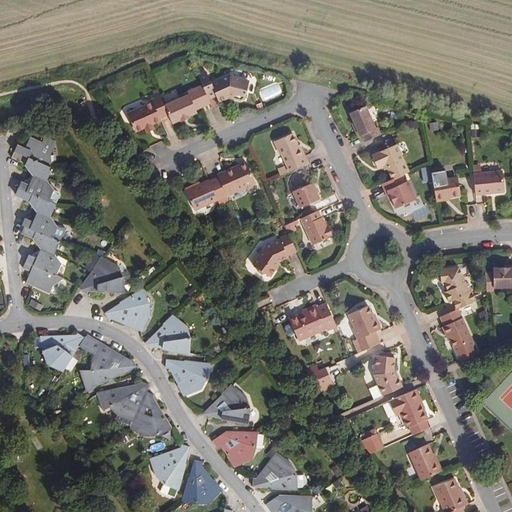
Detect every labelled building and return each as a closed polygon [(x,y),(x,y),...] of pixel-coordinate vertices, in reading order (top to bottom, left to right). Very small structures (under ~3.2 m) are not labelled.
[(230,86),(228,86),(227,86),(208,94),(202,83),(200,84),(194,86),(199,96),(184,103),(185,105),(161,116),(155,103),(152,105),(153,109),(149,111),(150,114),(125,124),(133,143),(142,139),(143,141),(151,138),(149,133),(158,130),(156,126),(164,122),(168,131),(174,129),(176,130),(185,126),(185,124),(192,121),(192,118),(206,112),(204,107),(211,105),(215,112),(221,109),(221,107),(227,105),(229,108),(235,111),(237,110),(241,110),(245,92),(230,88),(230,86)] [(360,148),(377,140),(374,134),(373,134),(362,112),(346,120),(350,129),(348,130),(354,143),(357,141),(360,148)] [(424,130),(425,137),(433,136),(431,128),(424,130)] [(273,175),(276,183),(305,170),(297,154),(295,155),(293,151),(288,141),(271,150),(277,162),(279,163),(284,175),(282,176),(280,172),(273,175)] [(49,172),(49,159),(52,152),(30,142),(26,151),(18,148),(11,163),(26,170),(33,179),(29,188),(22,185),(16,199),(32,207),(37,216),(32,224),(25,222),(19,236),(33,241),(41,250),(37,261),(29,258),(22,272),(29,276),(25,287),(48,297),(53,288),(61,281),(60,268),(58,267),(55,263),(51,259),(56,245),(56,234),(47,221),(52,208),(53,196),(44,184),(49,172)] [(379,171),(383,170),(384,174),(389,184),(378,189),(382,198),(384,196),(387,203),(392,213),(412,205),(404,187),(402,187),(398,180),(405,177),(393,150),(368,161),(374,173),(379,171)] [(244,196),(248,194),(248,192),(253,190),(243,172),(237,176),(235,173),(214,182),(215,186),(206,190),(204,189),(183,198),(192,217),(215,207),(217,212),(226,208),(224,203),(241,195),(244,196)] [(495,177),(468,179),(471,200),(499,197),(495,177)] [(451,183),(428,187),(432,208),(441,206),(441,204),(455,201),(451,183)] [(316,206),(309,190),(289,199),(297,214),(316,206)] [(317,224),(314,218),(297,226),(310,251),(330,243),(327,235),(324,236),(323,234),(318,224),(317,224)] [(288,230),(282,233),(285,240),(286,242),(292,239),(289,234),(288,230)] [(283,263),(293,258),(286,242),(285,240),(276,244),(277,246),(283,263)] [(284,264),(283,263),(277,246),(262,252),(249,272),(253,274),(254,278),(258,280),(262,280),(266,283),(275,272),(273,271),(276,267),(284,264)] [(103,257),(91,273),(80,289),(86,293),(89,290),(125,291),(125,277),(122,273),(120,266),(110,260),(110,261),(103,257)] [(55,263),(58,267),(59,266),(64,268),(65,263),(58,258),(55,263)] [(91,260),(87,270),(92,271),(96,262),(91,260)] [(511,270),(503,270),(503,273),(498,273),(489,273),(489,278),(481,278),(483,295),(488,295),(488,292),(511,291),(511,270)] [(450,305),(454,314),(455,314),(471,306),(463,288),(460,288),(453,273),(437,275),(434,278),(434,285),(438,287),(440,287),(442,286),(446,295),(444,296),(442,297),(447,306),(450,305)] [(152,304),(144,291),(137,296),(135,295),(107,313),(112,322),(116,320),(141,331),(145,323),(146,323),(149,314),(151,313),(152,304)] [(337,336),(335,331),(324,308),(315,312),(314,310),(302,316),(303,318),(297,321),(289,324),(298,344),(324,332),(326,335),(332,333),(334,337),(337,336)] [(357,358),(378,348),(372,337),(378,333),(373,323),(371,324),(370,321),(366,311),(346,320),(352,333),(350,334),(355,344),(352,346),(357,358)] [(440,331),(440,332),(443,340),(446,338),(448,343),(451,349),(468,343),(467,342),(455,314),(454,314),(438,321),(442,330),(440,331)] [(181,329),(173,324),(145,350),(151,356),(154,353),(188,360),(192,345),(188,335),(182,328),(181,329)] [(80,348),(84,341),(77,336),(75,339),(41,340),(41,342),(34,342),(33,352),(39,353),(39,357),(47,365),(52,370),(56,370),(64,374),(80,348)] [(89,340),(84,341),(80,348),(95,357),(92,364),(92,375),(82,376),(85,395),(88,397),(94,392),(101,389),(138,372),(133,363),(129,364),(89,340)] [(371,380),(380,401),(400,392),(394,379),(392,380),(389,374),(391,373),(393,362),(379,358),(375,359),(371,380)] [(207,384),(208,368),(201,368),(165,363),(164,374),(168,374),(181,398),(190,396),(191,397),(197,394),(200,392),(207,384)] [(40,372),(57,386),(64,374),(56,370),(52,370),(47,365),(40,372)] [(309,377),(322,395),(336,388),(330,374),(323,377),(321,372),(309,377)] [(139,389),(106,394),(106,395),(106,411),(113,419),(111,424),(110,430),(124,439),(130,436),(131,433),(138,436),(137,439),(149,442),(150,443),(158,442),(172,433),(154,403),(155,399),(148,397),(151,390),(140,385),(139,389)] [(240,400),(232,394),(204,421),(208,426),(212,423),(248,430),(251,418),(249,406),(247,406),(241,399),(240,400)] [(97,398),(97,416),(106,413),(106,395),(97,398)] [(417,407),(413,395),(390,405),(395,418),(398,418),(404,431),(407,430),(421,424),(423,423),(416,408),(417,407)] [(10,410),(0,401),(0,409),(5,414),(10,410)] [(412,440),(426,433),(421,424),(407,430),(412,440)] [(362,440),(364,444),(376,438),(374,434),(362,440)] [(88,443),(82,436),(77,441),(83,448),(88,443)] [(262,455),(262,438),(252,438),(223,437),(210,446),(217,456),(220,454),(232,471),(248,462),(250,463),(258,455),(262,455)] [(369,459),(383,453),(376,438),(364,444),(359,446),(369,459)] [(187,449),(181,448),(180,448),(179,453),(155,462),(156,468),(153,470),(159,477),(157,478),(163,487),(161,493),(176,498),(190,451),(188,450),(187,449)] [(419,485),(439,477),(430,459),(426,449),(407,458),(419,485)] [(439,477),(441,476),(432,458),(430,459),(439,477)] [(283,468),(275,463),(253,487),(251,487),(250,494),(293,497),(294,495),(299,495),(302,493),(302,484),(295,483),(292,477),(288,471),(284,467),(283,468)] [(193,464),(183,501),(181,506),(193,510),(203,510),(203,506),(211,504),(211,500),(221,496),(202,472),(203,467),(193,464)] [(123,480),(129,474),(126,471),(120,476),(123,480)] [(463,509),(451,483),(432,492),(441,511),(458,511),(459,511),(463,509)] [(134,489),(131,484),(124,490),(128,494),(134,489)] [(309,511),(309,504),(295,503),(276,501),(263,510),(263,511),(309,511)]
